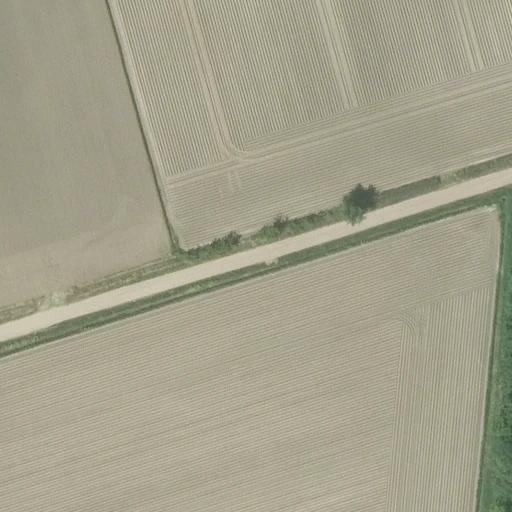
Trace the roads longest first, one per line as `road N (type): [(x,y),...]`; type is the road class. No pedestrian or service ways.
road 1 (track): [(511,172),(0,330)]
road 2 (track): [(511,314),(493,511)]
